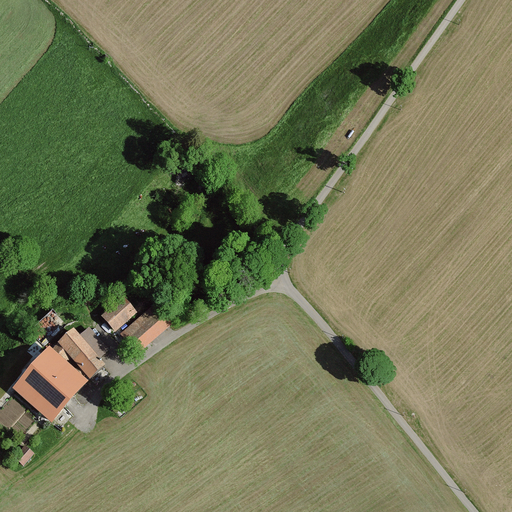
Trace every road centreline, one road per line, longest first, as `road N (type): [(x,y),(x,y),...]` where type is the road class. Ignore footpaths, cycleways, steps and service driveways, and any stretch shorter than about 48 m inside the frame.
road 1 (unclassified): [(287,287),(289,234),(374,128),(460,0)]
road 2 (unclassified): [(473,511),(287,287)]
road 3 (unclassified): [(287,287),(280,278),(120,371),(77,426)]
